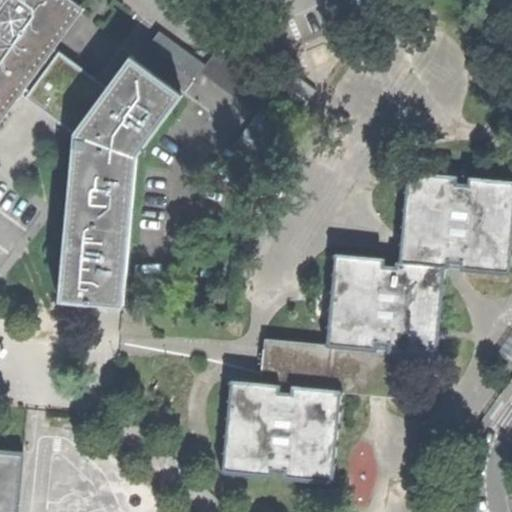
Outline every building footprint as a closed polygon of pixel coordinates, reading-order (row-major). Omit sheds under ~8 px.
[(0,0),(0,122),(11,108),(21,94),(25,98),(58,121),(92,76),(59,52),(55,49),(62,39),(84,9),(72,0),(0,0)] [(204,65),(159,32),(149,45),(195,78),(204,65)] [(75,134),(58,303),(122,309),(136,158),(182,95),(130,58),(108,88),(75,134)] [(61,124),(58,129),(70,138),(73,133),(75,134),(108,88),(107,87),(111,82),(99,73),(95,78),(92,76),(58,121),(61,124)] [(287,85),(309,103),(318,92),(295,75),(287,85)] [(309,103),(287,85),(278,97),(300,114),(309,103)] [(260,384),(229,381),(220,471),(269,476),(271,476),(271,475),(272,469),(286,470),(286,476),(286,477),(287,477),(331,481),(335,482),(343,395),(344,393),(402,398),(406,353),(436,356),(439,356),(439,353),(441,337),(441,335),(442,320),(442,318),(444,303),(444,302),(445,287),(446,285),(447,270),(447,268),(448,268),(448,267),(456,268),(462,268),(508,273),(511,273),(511,272),(511,271),(511,267),(511,183),(472,180),(470,180),(470,186),(455,184),(456,177),(453,177),(409,173),(406,173),(405,175),(404,191),(404,193),(402,209),(402,211),(400,226),(400,228),(400,232),(399,242),(399,245),(397,262),(396,268),(382,267),(383,260),(381,260),(332,255),(324,344),(265,338),(260,384)] [(503,346),(498,352),(511,362),(511,334),(507,340),(503,346)] [(0,511),(18,511),(24,455),(0,452),(0,511)]
